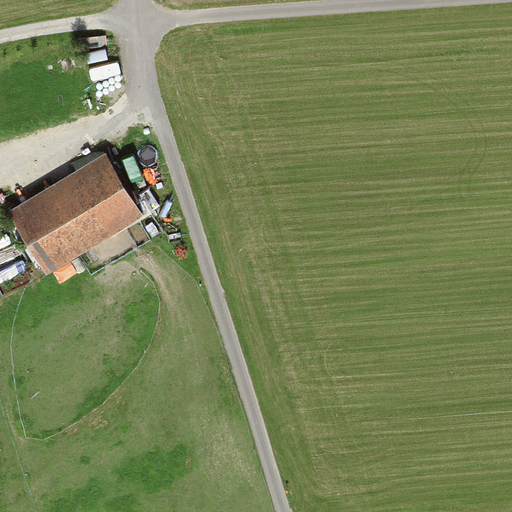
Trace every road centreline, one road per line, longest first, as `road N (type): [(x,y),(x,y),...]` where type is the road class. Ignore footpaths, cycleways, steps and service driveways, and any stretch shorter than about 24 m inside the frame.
road 1 (track): [(284,511),(156,109),(138,24)]
road 2 (track): [(138,24),(484,0)]
road 3 (track): [(0,42),(138,24)]
